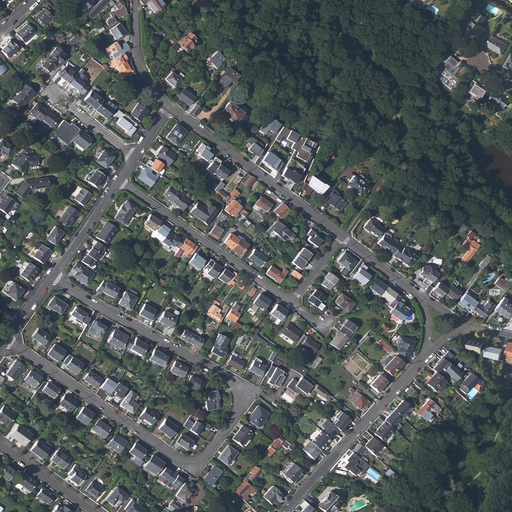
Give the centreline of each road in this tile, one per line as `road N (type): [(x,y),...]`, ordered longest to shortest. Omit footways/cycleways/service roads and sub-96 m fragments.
road 1 (residential): [(6,340),(183,462),(203,456),(236,414),(238,398),(225,375),(53,276)]
road 2 (track): [(460,0),(408,61),(392,106),(400,124),(450,126),(453,154),(471,185),(511,215)]
road 3 (residential): [(339,236),(169,108)]
road 4 (residential): [(120,181),(290,303)]
road 5 (residential): [(283,511),(420,361)]
road 6 (track): [(398,138),(392,106),(312,0)]
road 7 (track): [(452,511),(473,503),(467,486),(511,415)]
